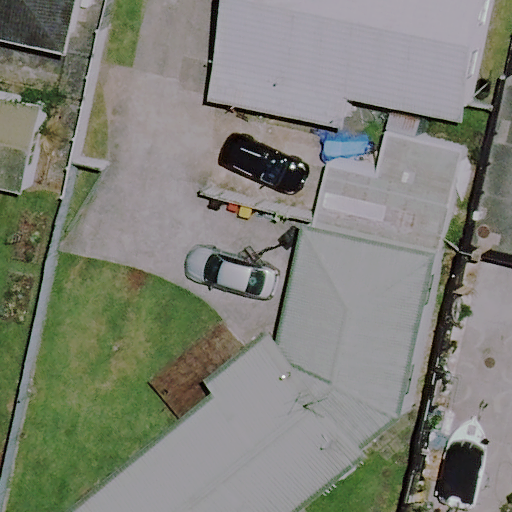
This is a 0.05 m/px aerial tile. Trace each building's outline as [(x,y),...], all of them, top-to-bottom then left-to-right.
[(0,0),(0,30),(86,48),(95,0),(0,0)] [(252,0),(233,93),(353,119),(360,87),(467,110),(490,0),(252,0)] [(55,64),(47,98),(0,88),(0,180),(50,192),(69,103),(78,105),(85,70),(55,64)] [(338,173),(310,327),(91,511),(312,511),(417,424),(472,143),(399,130),(390,182),(338,173)] [(511,275),(478,268),(437,463),(511,479),(511,275)]
